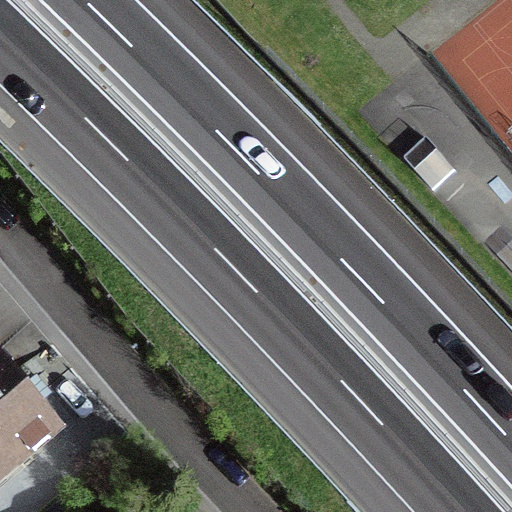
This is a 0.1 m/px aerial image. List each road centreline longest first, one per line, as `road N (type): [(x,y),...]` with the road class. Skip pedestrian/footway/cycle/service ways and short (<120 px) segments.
road 1 (motorway): [(0,35),(462,511)]
road 2 (motorway): [(511,441),(84,0)]
road 3 (residential): [(254,511),(0,241)]
